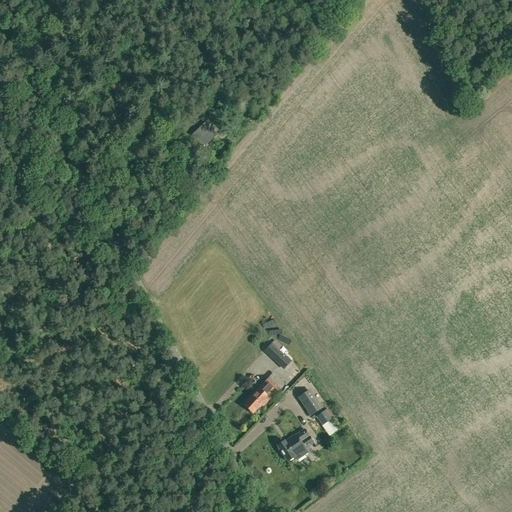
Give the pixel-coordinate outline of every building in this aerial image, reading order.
[(191,135),(203,147),(217,133),(206,122),(191,135)] [(284,353),(288,350),(278,341),(275,344),(284,353)] [(264,351),(276,362),(284,354),(272,343),(264,351)] [(274,372),(246,401),(243,404),(252,413),(261,405),(263,406),(270,398),(269,397),(273,393),(274,394),(285,382),(274,372)] [(302,393),(314,410),(324,403),(313,388),(307,392),(306,390),(302,393)] [(316,416),(322,426),(332,419),(325,410),(316,416)] [(324,425),(331,436),(337,432),(330,421),(324,425)] [(277,446),(287,461),(294,457),(295,459),(307,452),(303,447),(312,441),(304,429),(295,435),(295,434),(277,446)]
